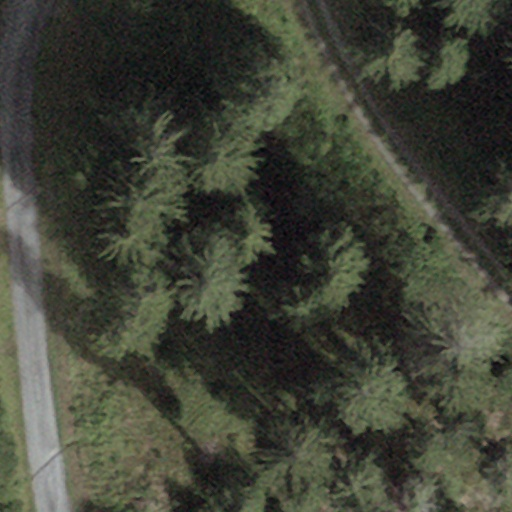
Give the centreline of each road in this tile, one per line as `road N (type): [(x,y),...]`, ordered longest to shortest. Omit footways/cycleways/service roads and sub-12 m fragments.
road 1 (track): [(31,0),(12,89),(48,511)]
road 2 (track): [(511,306),(441,230),(338,82),(315,0)]
